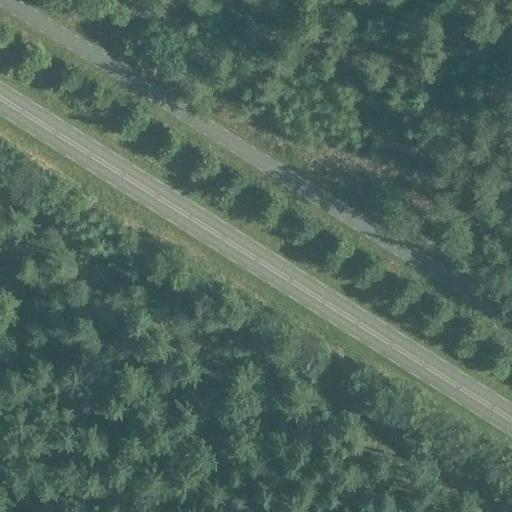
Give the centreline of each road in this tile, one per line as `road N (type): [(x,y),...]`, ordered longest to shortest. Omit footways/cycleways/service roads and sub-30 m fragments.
road 1 (primary): [(511,420),(0,98)]
road 2 (unclassified): [(511,319),(2,0)]
